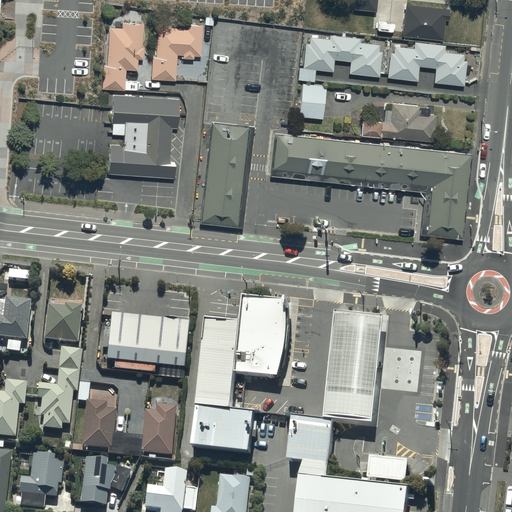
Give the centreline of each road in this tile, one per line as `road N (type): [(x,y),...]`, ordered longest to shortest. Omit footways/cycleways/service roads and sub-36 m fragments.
road 1 (tertiary): [(0,229),(329,267)]
road 2 (tertiary): [(329,267),(356,257),(467,269)]
road 3 (tertiary): [(460,303),(339,276),(329,267)]
